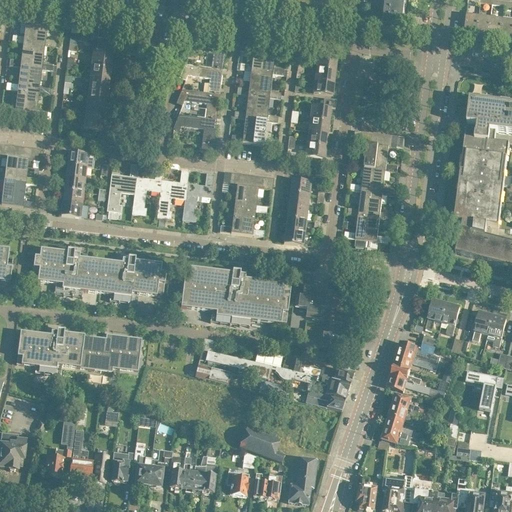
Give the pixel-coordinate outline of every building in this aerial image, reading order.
[(389,0),(386,0),(384,19),(382,33),(401,35),(406,2),(389,0)] [(479,17),(466,16),(464,35),(477,36),(479,17)] [(477,36),(488,38),(491,19),(479,17),(477,36)] [(503,20),(491,19),(488,38),(500,39),(503,20)] [(500,39),(511,40),(511,21),(503,20),(500,39)] [(34,46),(37,22),(26,21),(24,39),(13,37),(12,44),(23,45),(34,46)] [(47,24),(37,22),(34,46),(44,48),(56,49),(57,43),(45,41),(47,24)] [(96,30),(94,42),(113,45),(115,32),(96,30)] [(69,45),(68,52),(76,53),(77,46),(76,46),(76,40),(70,39),(69,45)] [(211,69),(222,71),(225,46),(188,41),(182,55),(187,57),(188,57),(191,51),(192,51),(213,54),(211,69)] [(113,45),(94,42),(93,55),(112,57),(113,45)] [(31,70),(34,46),(23,45),(21,62),(10,61),(9,68),(20,69),(31,70)] [(44,48),(34,46),(31,70),(41,71),(41,72),(51,73),(53,73),(53,67),(42,65),(44,48)] [(240,65),(239,72),(245,73),(251,74),(251,73),(262,75),(265,51),(246,48),(244,57),(253,58),(252,67),(240,65)] [(275,52),(265,51),(262,75),(271,76),(272,76),(283,78),(284,71),(273,69),(275,52)] [(373,52),(371,60),(383,63),(384,55),(373,52)] [(112,57),(93,55),(91,67),(110,70),(112,57)] [(335,73),(337,59),(318,57),(316,70),(335,73)] [(179,80),(185,82),(188,76),(189,76),(210,79),(208,94),(209,95),(219,96),(222,71),(211,69),(185,66),(179,80)] [(110,70),(91,67),(90,80),(109,82),(110,70)] [(17,93),(28,94),(31,70),(20,69),(18,86),(7,85),(6,91),(17,93)] [(41,71),(31,70),(28,94),(38,95),(38,96),(50,97),(50,90),(39,89),(41,72),(41,71)] [(314,83),(320,84),(333,85),(335,73),(316,70),(314,83)] [(236,96),(248,97),(259,99),(262,75),(251,73),(251,74),(249,91),(237,89),(236,96)] [(269,93),(272,76),(271,76),(262,75),(259,99),(269,100),(280,101),(281,95),(269,93)] [(109,82),(90,80),(88,92),(107,95),(109,82)] [(313,95),(320,96),(332,97),(333,85),(320,84),(314,83),(313,95)] [(209,95),(208,94),(182,91),(176,105),(182,107),(182,108),(185,101),(186,101),(207,104),(205,120),(216,121),(219,96),(209,95)] [(107,95),(88,92),(87,105),(106,107),(107,95)] [(25,118),(28,94),(17,93),(15,110),(4,109),(3,115),(25,118)] [(38,95),(28,94),(25,118),(47,121),(47,114),(36,113),(38,96),(38,95)] [(234,120),(245,121),(256,122),(259,99),(248,97),(246,115),(234,113),(234,120)] [(269,100),(259,99),(256,122),(266,123),(266,124),(277,125),(278,119),(266,117),(269,100)] [(323,101),(322,109),(330,110),(335,111),(336,102),(323,100),(323,101)] [(476,137),(475,142),(494,144),(496,134),(511,135),(511,106),(470,102),(470,103),(468,113),(468,114),(468,115),(467,126),(477,127),(476,134),(476,136),(475,136),(475,137),(476,137)] [(106,107),(87,105),(85,117),(104,120),(106,107)] [(310,121),(320,123),(329,124),(330,110),(322,109),(320,109),(311,108),(310,121)] [(213,146),(216,122),(216,121),(205,120),(178,116),(173,130),(179,133),(182,126),(183,126),(204,129),(202,145),(200,154),(205,154),(214,155),(216,146),(213,146)] [(104,120),(85,117),(84,130),(103,133),(104,120)] [(231,143),(252,146),(256,122),(245,121),(243,138),(231,137),(231,143)] [(308,134),(320,136),(327,137),(329,124),(320,123),(310,121),(308,134)] [(266,123),(256,122),(252,146),(274,149),(275,142),(264,141),(266,124),(266,123)] [(307,147),(320,148),(326,149),(327,137),(320,136),(308,134),(307,147)] [(465,169),(464,174),(461,174),(455,222),(454,227),(455,227),(455,224),(463,225),(455,255),(511,269),(511,244),(486,238),(487,228),(499,229),(501,213),(505,183),(509,148),(509,146),(506,145),(494,144),(475,142),(468,141),(465,140),(461,169),(465,169)] [(365,171),(374,172),(377,147),(371,147),(367,146),(367,152),(365,152),(364,161),(365,161),(365,164),(354,162),(353,169),(365,170),(365,171)] [(326,149),(320,148),(307,147),(305,158),(320,160),(324,161),(326,149)] [(389,149),(384,148),(377,147),(374,172),(385,173),(386,173),(397,174),(398,168),(386,166),(389,149)] [(69,154),(67,167),(86,169),(93,170),(95,157),(88,157),(69,154)] [(8,159),(7,159),(5,176),(0,175),(0,182),(4,183),(15,184),(18,160),(14,160),(8,159)] [(15,184),(25,186),(36,187),(37,180),(26,179),(28,161),(27,161),(21,160),(18,160),(15,184)] [(130,178),(111,176),(108,200),(106,213),(108,214),(118,215),(120,215),(121,207),(119,207),(120,195),(134,197),(136,179),(137,179),(138,167),(131,166),(130,178)] [(85,182),(86,169),(67,167),(66,179),(85,182)] [(154,181),(137,179),(136,179),(134,197),(132,216),(145,218),(146,211),(144,210),(146,192),(160,194),(161,182),(162,182),(163,170),(156,169),(154,181)] [(371,195),(374,172),(365,171),(362,187),(351,186),(350,193),(362,194),(371,195)] [(160,194),(157,220),(171,221),(171,214),(169,213),(171,201),(184,202),(185,197),(186,185),(187,186),(189,173),(181,172),(180,185),(162,182),(161,182),(160,194)] [(371,195),(383,197),(394,198),(395,191),(383,190),(385,173),(374,172),(371,195)] [(205,188),(187,186),(186,185),(185,197),(184,202),(182,223),(196,224),(197,217),(194,216),(196,203),(210,205),(214,176),(206,175),(205,188)] [(253,190),(255,177),(248,177),(247,189),(253,190)] [(85,182),(66,179),(64,192),(83,194),(85,182)] [(267,179),(266,191),(272,192),(274,180),(267,179)] [(311,184),(291,182),(290,195),(309,198),(311,184)] [(15,184),(4,183),(2,200),(0,199),(0,206),(12,208),(15,184)] [(33,211),(34,204),(23,203),(25,186),(15,184),(12,208),(33,211)] [(246,189),(241,188),(237,187),(235,205),(223,204),(222,210),(234,212),(234,211),(243,212),(246,189)] [(255,214),(254,214),(266,216),(267,207),(256,206),(257,190),(253,190),(247,189),(246,189),(243,212),(255,214)] [(82,207),(83,194),(64,192),(63,205),(82,207)] [(369,219),(371,195),(362,194),(360,211),(348,210),(347,216),(358,218),(369,219)] [(307,210),(309,198),(290,195),(288,208),(307,210)] [(383,197),(371,195),(369,219),(380,221),(391,222),(392,215),(381,214),(383,197)] [(82,207),(63,205),(61,217),(80,220),(82,207)] [(288,208),(287,220),(306,223),(307,210),(288,208)] [(220,227),(219,234),(240,236),(243,212),(234,211),(234,212),(232,229),(220,227)] [(243,212),(240,236),(263,239),(264,233),(252,231),(254,214),(255,214),(243,212)] [(117,222),(118,215),(108,214),(108,221),(117,222)] [(365,249),(369,219),(358,218),(356,235),(345,234),(344,240),(355,242),(355,247),(354,248),(365,249)] [(380,221),(369,219),(365,249),(377,251),(378,244),(388,246),(389,239),(378,238),(380,221)] [(306,223),(287,220),(285,233),(304,235),(306,223)] [(303,247),(304,235),(285,233),(284,245),(303,247)] [(0,282),(10,284),(12,269),(7,268),(9,251),(0,249),(0,282)] [(39,258),(34,258),(32,280),(37,280),(37,283),(62,286),(62,290),(131,299),(131,295),(156,298),(157,295),(163,296),(165,274),(161,273),(161,265),(135,262),(135,260),(131,259),(131,266),(74,259),(74,252),(67,251),(67,254),(40,250),(39,258)] [(185,270),(180,309),(216,314),(215,318),(281,326),(281,324),(286,325),(291,286),(239,280),(240,273),(232,272),(232,274),(190,269),(190,271),(185,270)] [(318,308),(320,309),(327,310),(329,295),(320,294),(320,297),(317,296),(318,288),(304,286),(302,295),(305,295),(305,297),(296,296),(295,308),(306,310),(305,318),(320,320),(321,311),(318,310),(318,308)] [(433,302),(426,330),(431,332),(434,322),(442,324),(446,306),(433,302)] [(446,306),(442,324),(449,326),(446,336),(453,337),(460,310),(446,306)] [(479,314),(472,342),(479,344),(481,335),(488,336),(493,318),(479,314)] [(488,336),(487,342),(494,344),(492,348),(499,349),(506,321),(493,318),(488,336)] [(318,349),(320,349),(327,350),(327,347),(329,347),(328,356),(342,358),(343,349),(341,348),(341,346),(350,347),(352,332),(343,331),(342,334),(340,333),(341,325),(329,323),(328,335),(319,334),(318,349)] [(20,333),(16,366),(56,371),(57,367),(112,374),(113,370),(138,373),(142,340),(111,336),(110,340),(64,335),(64,332),(57,331),(56,338),(20,333)] [(424,337),(422,344),(435,348),(437,341),(424,337)] [(204,340),(201,352),(213,354),(216,343),(204,340)] [(454,341),(451,353),(458,356),(462,343),(454,341)] [(462,343),(458,356),(465,358),(468,344),(462,343)] [(401,344),(397,355),(438,367),(439,362),(440,359),(433,357),(426,355),(425,357),(420,356),(422,350),(420,350),(417,349),(407,346),(401,344)] [(201,352),(199,361),(207,363),(206,366),(212,367),(212,364),(229,368),(228,371),(238,374),(268,382),(268,383),(271,384),(272,381),(273,374),(274,375),(275,375),(276,376),(277,377),(277,378),(278,379),(280,381),(281,382),(283,383),(285,383),(287,384),(289,383),(291,383),(291,385),(290,389),(307,393),(345,402),(350,387),(320,380),(297,374),(281,371),(279,370),(269,368),(254,364),(213,354),(201,352)] [(397,355),(394,366),(401,368),(401,369),(410,372),(412,365),(436,373),(438,367),(397,355)] [(500,356),(497,368),(504,370),(507,358),(500,356)] [(283,366),(281,371),(297,374),(320,380),(350,387),(354,375),(337,371),(336,376),(310,370),(311,368),(304,366),(305,363),(291,360),(289,368),(283,366)] [(394,366),(391,377),(419,386),(424,388),(425,383),(421,381),(408,377),(410,372),(401,369),(401,368),(394,366)] [(198,367),(195,379),(228,387),(231,375),(198,367)] [(446,369),(444,375),(451,377),(453,372),(446,369)] [(476,375),(474,384),(484,387),(479,412),(490,414),(491,414),(494,399),(494,398),(496,389),(502,391),(504,380),(498,379),(476,374),(476,375)] [(391,377),(387,390),(403,394),(405,389),(428,396),(430,390),(424,388),(419,386),(391,377)] [(307,393),(305,405),(320,408),(341,413),(345,402),(307,393)] [(393,403),(392,407),(418,415),(423,416),(424,412),(420,410),(410,407),(412,401),(395,396),(395,397),(393,398),(392,401),(393,403)] [(389,412),(388,416),(389,418),(388,419),(398,422),(404,424),(404,422),(411,424),(412,419),(416,420),(418,415),(392,407),(391,411),(389,412)] [(451,411),(447,424),(451,425),(456,427),(460,414),(451,411)] [(386,426),(385,430),(410,438),(411,438),(417,440),(418,435),(412,433),(402,430),(404,424),(398,422),(388,419),(388,420),(387,421),(385,424),(386,426)] [(47,425),(40,422),(36,432),(42,435),(47,425)] [(46,466),(45,476),(55,477),(56,478),(59,479),(60,478),(62,478),(62,472),(65,472),(65,467),(63,466),(64,462),(71,462),(72,454),(73,454),(75,445),(76,432),(76,426),(73,426),(64,425),(63,435),(69,435),(67,447),(67,452),(64,451),(64,452),(61,452),(55,451),(54,459),(47,458),(47,462),(46,462),(45,466),(46,466)] [(276,436),(248,426),(239,449),(282,464),(284,457),(276,454),(280,442),(275,440),(276,436)] [(382,435),(381,439),(382,440),(382,441),(388,443),(397,446),(397,445),(403,447),(408,448),(411,438),(410,438),(385,430),(384,434),(382,435)] [(73,454),(70,479),(89,482),(92,465),(87,464),(88,455),(81,454),(84,433),(76,432),(75,445),(73,454)] [(1,435),(0,445),(0,469),(6,470),(6,471),(8,471),(9,473),(13,473),(15,472),(18,472),(19,464),(22,464),(23,461),(24,461),(26,441),(18,440),(18,437),(1,435)] [(448,439),(446,447),(455,449),(456,443),(456,441),(448,439)] [(380,443),(378,449),(387,452),(388,445),(381,443),(380,443)] [(139,462),(136,482),(139,482),(138,485),(147,486),(151,460),(145,460),(146,458),(143,458),(145,446),(136,445),(134,461),(139,462)] [(442,447),(441,453),(454,455),(455,450),(442,447)] [(106,469),(108,457),(106,457),(107,452),(98,450),(97,456),(95,456),(94,468),(95,468),(93,484),(96,484),(96,487),(101,487),(102,485),(104,485),(105,476),(106,476),(107,470),(106,469)] [(457,450),(456,458),(469,459),(470,451),(468,451),(457,450)] [(469,459),(469,462),(480,464),(481,453),(470,451),(469,459)] [(151,460),(147,486),(157,488),(157,487),(160,487),(162,473),(170,473),(171,465),(172,460),(172,458),(173,454),(159,453),(158,461),(151,460)] [(113,472),(112,484),(113,484),(114,486),(118,486),(119,485),(122,485),(122,483),(126,484),(126,480),(127,480),(128,470),(127,470),(128,464),(126,464),(127,456),(113,454),(112,465),(114,465),(114,467),(113,467),(113,472)] [(244,454),(242,469),(254,470),(255,463),(256,458),(244,454)] [(172,460),(171,465),(173,465),(170,489),(181,491),(183,473),(179,472),(180,459),(172,458),(172,460)] [(200,468),(194,468),(191,494),(198,495),(198,493),(202,493),(204,475),(205,475),(206,466),(206,458),(206,459),(202,459),(200,468)] [(183,473),(181,491),(185,491),(185,493),(191,494),(194,468),(195,466),(190,465),(191,460),(185,459),(183,473)] [(313,490),(316,462),(298,459),(295,487),(291,486),(288,505),(307,507),(310,490),(313,490)] [(211,466),(206,466),(205,475),(204,475),(202,493),(202,495),(208,496),(209,494),(213,495),(216,470),(218,470),(219,464),(211,463),(211,466)] [(226,487),(224,486),(223,496),(246,499),(246,493),(247,494),(249,480),(248,480),(248,477),(228,474),(226,487)] [(256,476),(253,500),(265,501),(268,480),(261,479),(261,476),(256,476)] [(384,481),(382,493),(387,494),(384,511),(401,511),(403,504),(409,504),(410,502),(411,485),(412,481),(412,478),(405,477),(404,483),(384,481)] [(268,480),(265,501),(278,503),(281,479),(275,478),(275,481),(268,480)] [(358,495),(357,504),(361,505),(360,511),(366,511),(365,511),(374,511),(375,507),(381,508),(382,500),(376,499),(377,490),(368,489),(369,481),(363,480),(362,487),(361,487),(360,495),(358,495)] [(444,496),(442,511),(457,511),(458,508),(463,509),(465,490),(466,481),(458,480),(456,497),(444,496)] [(411,485),(410,502),(414,503),(413,511),(427,511),(430,494),(431,485),(431,484),(412,481),(411,485)] [(430,494),(427,511),(442,511),(444,496),(435,495),(435,493),(438,491),(438,486),(431,485),(430,494)] [(465,490),(463,509),(468,510),(467,511),(482,511),(484,497),(474,496),(474,491),(465,490)] [(491,490),(488,511),(510,511),(511,505),(511,496),(506,496),(497,495),(498,491),(491,490)]
